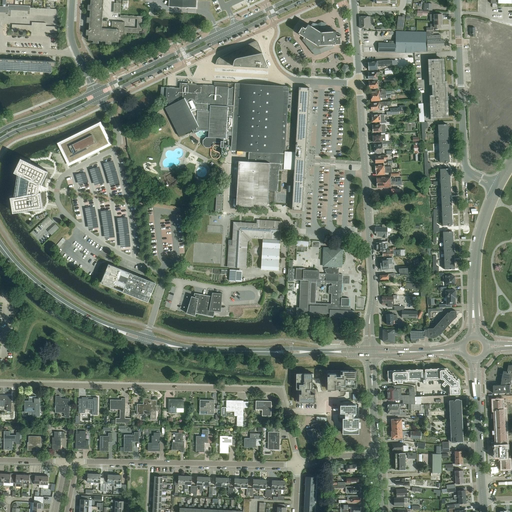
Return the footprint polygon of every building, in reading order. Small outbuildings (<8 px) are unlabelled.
[(142,31),(143,16),(138,16),(137,30),(125,30),(125,22),(103,21),(103,0),(90,0),(91,5),(88,5),(88,10),(90,10),(90,17),(87,17),(87,23),(89,23),(89,30),(87,30),(86,35),(89,35),(88,40),(93,41),(93,43),(99,43),(99,41),(106,41),(106,44),(111,44),(111,42),(119,42),(119,40),(124,40),(124,35),(127,35),(127,32),(139,33),(139,31),(142,31)] [(30,14),(30,8),(30,6),(8,5),(8,7),(8,13),(8,16),(11,16),(11,10),(14,10),(17,11),(19,11),(22,11),(25,11),(28,11),(28,14),(30,14)] [(403,31),(405,17),(402,17),(398,16),(396,30),(403,31)] [(442,24),(442,21),(434,21),(434,24),(430,24),(430,28),(426,28),(426,32),(431,32),(433,32),(433,28),(441,27),(440,26),(440,25),(440,24),(442,24)] [(301,24),(297,29),(299,31),(298,33),(297,34),(298,33),(304,37),(303,38),(302,40),(315,55),(334,48),(334,46),(334,44),(341,44),(341,45),(341,44),(341,42),(340,36),(341,35),(341,34),(337,33),(336,31),(333,31),(333,28),(328,27),(326,23),(321,22),(318,24),(313,23),(311,26),(308,24),(307,26),(301,24)] [(485,44),(503,59),(509,60),(511,56),(511,25),(496,22),(496,25),(498,26),(485,43),(485,44)] [(426,51),(426,32),(396,31),(396,41),(389,41),(389,43),(378,43),(378,52),(396,53),(414,53),(414,51),(426,51)] [(431,36),(431,32),(426,32),(427,51),(441,51),(441,47),(442,47),(442,46),(444,46),(444,44),(443,44),(443,42),(443,40),(442,40),(441,39),(440,35),(431,36)] [(261,50),(258,42),(257,41),(256,41),(255,41),(219,58),(218,58),(218,59),(217,59),(217,60),(215,65),(232,66),(268,67),(261,50)] [(486,165),(487,168),(511,130),(511,70),(507,79),(488,66),(493,58),(482,50),(471,67),(474,71),(471,73),(481,79),(477,84),(505,103),(472,153),(478,157),(476,159),(486,165)] [(0,69),(52,72),(52,67),(55,67),(56,61),(49,61),(49,63),(46,63),(46,60),(44,59),(44,61),(40,61),(40,62),(38,62),(38,59),(36,59),(36,60),(32,60),(32,62),(30,62),(30,59),(28,59),(28,60),(24,60),(24,62),(21,61),(21,58),(19,58),(19,60),(15,59),(15,61),(13,61),(13,58),(11,58),(11,59),(8,59),(8,61),(5,61),(5,58),(3,58),(3,59),(0,58),(0,69)] [(430,59),(432,118),(446,117),(445,101),(447,101),(446,81),(443,81),(442,59),(430,59)] [(374,69),(377,69),(376,61),(368,62),(368,66),(368,70),(373,69),(374,69)] [(349,66),(344,64),(341,69),(345,73),(350,71),(349,66)] [(170,105),(165,108),(168,114),(179,136),(192,130),(193,131),(193,132),(194,134),(195,133),(201,130),(207,131),(209,131),(208,137),(206,137),(203,140),(203,144),(206,147),(210,148),(213,145),(213,142),(221,143),(221,147),(224,147),(224,142),(224,138),(228,138),(228,136),(228,135),(232,135),(231,150),(236,151),(249,151),(249,157),(248,161),(235,161),(232,196),(237,197),(236,206),(267,207),(269,204),(270,191),(278,192),(279,170),(284,170),(284,169),(294,170),(295,152),(285,152),(285,150),(289,86),(284,86),(239,83),(235,83),(235,87),(232,87),(231,89),(229,89),(229,87),(228,87),(228,83),(214,82),(214,86),(203,85),(196,85),(196,84),(180,83),(180,88),(166,87),(166,97),(172,97),(173,100),(169,103),(170,105)] [(309,88),(299,87),(295,152),(294,170),(292,209),(302,210),(309,88)] [(379,106),(390,105),(390,101),(378,102),(379,103),(372,104),(372,106),(371,106),(371,110),(375,110),(376,110),(379,110),(379,106)] [(380,123),(388,123),(388,122),(387,123),(386,121),(385,120),(384,114),(380,115),(372,115),(373,117),(372,117),(372,122),(380,121),(380,123)] [(388,123),(380,123),(380,125),(373,125),(373,132),(381,131),(381,133),(385,133),(385,125),(388,124),(388,123)] [(438,134),(443,134),(443,133),(447,133),(447,129),(448,129),(448,126),(447,126),(447,124),(445,124),(444,124),(438,125),(438,134)] [(100,125),(60,144),(69,163),(86,155),(87,156),(89,154),(109,144),(100,125)] [(388,134),(385,134),(381,135),(381,134),(378,135),(374,135),(374,138),(373,138),(373,142),(381,142),(381,144),(392,143),(392,140),(387,141),(388,140),(388,139),(388,134)] [(443,134),(438,134),(439,143),(448,143),(448,142),(448,139),(448,135),(443,135),(443,134)] [(439,143),(439,153),(444,152),(444,151),(448,151),(448,147),(448,144),(448,143),(439,143)] [(382,147),(387,146),(387,144),(374,145),(374,148),(374,152),(379,152),(380,152),(380,153),(381,152),(383,152),(382,147)] [(444,152),(439,153),(440,162),(446,162),(447,162),(449,162),(449,160),(449,157),(448,153),(444,154),(444,152)] [(11,197),(13,212),(43,207),(41,192),(39,192),(40,190),(43,190),(43,187),(40,187),(40,184),(42,185),(48,171),(21,158),(15,172),(19,174),(16,196),(11,197)] [(440,178),(445,178),(445,177),(449,177),(449,173),(450,173),(450,170),(449,170),(449,168),(447,168),(446,168),(446,169),(440,169),(440,178)] [(445,178),(440,178),(441,187),(450,187),(450,186),(450,183),(449,179),(445,179),(445,178)] [(441,187),(441,197),(446,197),(446,195),(450,195),(450,191),(450,188),(450,187),(441,187)] [(446,197),(441,197),(442,206),(451,206),(451,204),(451,201),(450,198),(446,198),(446,197)] [(442,206),(442,215),(447,215),(447,214),(451,214),(451,210),(451,207),(451,206),(442,206)] [(447,216),(447,215),(442,215),(442,225),(448,225),(449,225),(451,224),(451,223),(452,223),(452,220),(451,220),(451,216),(447,216)] [(45,227),(53,220),(49,216),(41,223),(45,227)] [(261,270),(278,271),(281,222),(257,220),(256,224),(234,222),(232,245),(229,245),(228,267),(246,268),(247,242),(251,238),(263,239),(261,270)] [(55,223),(48,231),(52,234),(59,227),(55,223)] [(387,230),(391,230),(393,230),(393,228),(375,227),(375,233),(376,233),(376,236),(384,236),(384,238),(387,238),(387,230)] [(443,241),(448,241),(448,240),(452,240),(452,236),(452,233),(452,231),(450,231),(449,231),(443,232),(443,241)] [(57,245),(59,248),(69,236),(66,234),(57,245)] [(448,241),(443,241),(444,250),(453,250),(453,249),(453,246),(452,246),(452,242),(448,242),(448,241)] [(382,251),(383,256),(393,255),(393,250),(392,248),(387,248),(387,242),(376,242),(377,251),(382,251)] [(336,267),(341,267),(342,249),(336,249),(335,247),(331,247),(330,248),(324,248),(323,266),(329,266),(329,267),(328,267),(328,268),(325,269),(326,272),(326,274),(319,273),(319,270),(304,270),(304,269),(296,268),(296,280),(301,280),(299,307),(297,307),(297,308),(296,316),(304,317),(305,313),(310,313),(310,314),(327,314),(327,313),(330,313),(329,318),(330,318),(330,317),(338,318),(346,318),(354,319),(354,310),(350,310),(350,308),(349,308),(349,298),(341,298),(342,284),(343,274),(339,274),(339,271),(339,268),(336,268),(336,267)] [(453,250),(444,250),(444,260),(449,260),(449,258),(453,258),(453,254),(453,251),(453,250)] [(389,264),(392,264),(392,258),(386,258),(386,259),(381,259),(381,262),(380,263),(381,270),(389,269),(389,264)] [(449,261),(449,260),(444,260),(444,269),(450,269),(452,269),(454,269),(454,267),(454,264),(453,264),(453,260),(449,261)] [(148,302),(156,283),(109,264),(101,283),(148,302)] [(408,275),(408,266),(399,267),(399,272),(399,274),(408,275)] [(229,269),(229,281),(242,281),(242,269),(229,269)] [(444,273),(439,273),(439,276),(443,276),(443,278),(445,278),(446,284),(455,284),(454,279),(454,278),(454,276),(453,277),(453,276),(444,276),(444,273)] [(446,297),(455,297),(455,290),(452,290),(451,290),(446,290),(446,287),(440,287),(440,289),(439,289),(439,291),(440,291),(444,290),(444,294),(446,294),(446,297)] [(215,311),(221,312),(223,293),(212,293),(212,296),(194,293),(194,297),(192,296),(190,300),(189,300),(188,302),(190,303),(186,313),(195,316),(196,313),(214,317),(215,311)] [(397,295),(393,295),(393,297),(382,297),(382,305),(386,305),(387,305),(387,307),(393,307),(393,298),(397,299),(397,295)] [(443,311),(442,308),(428,309),(428,318),(431,318),(431,311),(443,311)] [(433,328),(428,328),(428,329),(428,336),(436,336),(439,334),(440,335),(441,333),(440,332),(453,318),(454,319),(457,316),(455,314),(456,314),(456,313),(456,311),(450,311),(449,313),(448,312),(445,315),(433,328)] [(397,321),(397,316),(396,316),(393,316),(393,314),(391,315),(391,314),(386,314),(387,324),(393,324),(393,321),(397,321)] [(406,335),(406,329),(403,329),(403,330),(401,330),(401,332),(395,332),(395,330),(383,330),(383,335),(383,336),(383,341),(389,341),(389,343),(395,343),(395,336),(402,336),(402,335),(406,335)] [(428,329),(424,329),(424,331),(410,331),(411,339),(411,341),(419,341),(419,338),(425,338),(425,337),(428,336),(428,329)] [(511,364),(508,365),(507,371),(503,371),(501,385),(493,385),(493,393),(495,393),(506,392),(506,396),(511,395),(511,391),(509,392),(509,385),(511,385),(511,373),(511,364)] [(336,386),(340,386),(340,392),(356,392),(356,371),(351,371),(351,368),(345,368),(345,370),(327,370),(327,389),(336,389),(336,386)] [(426,379),(442,378),(445,380),(442,384),(444,386),(447,383),(449,385),(450,394),(460,394),(459,379),(458,378),(457,378),(448,369),(446,368),(389,370),(388,372),(388,382),(397,381),(397,385),(400,385),(400,380),(422,379),(422,380),(423,380),(423,383),(425,383),(425,380),(426,380),(426,379)] [(296,402),(315,402),(315,394),(312,394),(312,373),(296,373),(296,378),(294,378),(294,384),(296,384),(296,402)] [(403,400),(403,403),(415,404),(415,402),(415,399),(415,397),(414,395),(414,387),(409,386),(409,395),(401,395),(401,388),(402,387),(402,385),(394,386),(394,389),(387,389),(388,400),(403,400)] [(11,399),(11,396),(0,395),(0,406),(7,406),(7,411),(11,411),(11,401),(11,399)] [(40,416),(40,405),(39,405),(39,399),(39,398),(38,398),(36,398),(36,396),(29,396),(29,401),(25,401),(25,412),(33,412),(33,416),(40,416)] [(69,417),(70,399),(63,399),(63,400),(61,400),(61,397),(56,397),(56,405),(56,412),(65,413),(65,417),(69,417)] [(82,399),(82,409),(85,409),(92,409),(92,415),(98,415),(98,397),(93,397),(93,399),(88,399),(86,399),(86,397),(82,397),(82,399)] [(125,409),(126,398),(122,398),(122,400),(120,400),(120,401),(117,401),(117,400),(111,400),(110,409),(125,409)] [(156,420),(157,400),(151,400),(151,399),(144,398),(144,406),(138,406),(137,414),(144,414),(144,410),(146,410),(146,413),(148,415),(151,415),(151,420),(156,420)] [(184,408),(184,399),(175,399),(175,401),(173,401),(173,400),(169,400),(168,412),(177,413),(177,408),(184,408)] [(208,411),(208,414),(214,414),(215,400),(211,400),(211,401),(200,401),(200,411),(208,411)] [(502,409),(502,400),(493,400),(494,410),(496,410),(502,409)] [(243,426),(243,401),(227,401),(226,409),(234,409),(234,415),(238,415),(238,420),(237,420),(237,425),(243,426)] [(271,416),(272,403),(267,403),(267,404),(265,404),(265,401),(261,401),(261,402),(256,402),(256,409),(262,409),(262,416),(271,416)] [(337,404),(337,412),(340,412),(339,432),(356,433),(356,428),(358,428),(358,422),(356,422),(356,404),(337,404)] [(420,405),(411,404),(411,410),(419,410),(419,413),(424,413),(424,405),(420,405)] [(502,409),(496,410),(496,415),(495,415),(496,423),(497,428),(505,428),(505,419),(506,419),(505,416),(504,409),(502,409)] [(125,418),(125,412),(120,412),(120,418),(116,418),(116,423),(125,423),(125,424),(131,424),(131,418),(125,418)] [(309,436),(307,437),(308,442),(319,439),(321,439),(319,431),(317,423),(311,425),(312,429),(307,430),(309,436)] [(496,442),(497,442),(497,447),(504,446),(504,445),(506,445),(505,437),(506,437),(506,435),(505,435),(505,428),(497,428),(497,433),(496,433),(496,442)] [(183,430),(179,430),(179,433),(172,433),(175,433),(175,442),(172,442),(172,447),(172,450),(174,450),(178,450),(178,449),(181,449),(181,452),(184,452),(184,442),(183,442),(183,433),(185,433),(183,433),(183,430)] [(196,436),(196,452),(199,452),(205,452),(205,442),(208,443),(208,435),(209,430),(202,430),(202,436),(196,436)] [(10,431),(4,431),(4,449),(12,449),(13,443),(12,443),(12,441),(16,441),(16,435),(10,435),(10,431)] [(88,449),(88,447),(88,440),(86,440),(86,434),(86,431),(80,431),(80,433),(76,433),(76,449),(83,449),(83,447),(85,447),(85,449),(88,449)] [(65,432),(59,432),(54,432),(54,437),(53,437),(52,450),(61,450),(61,445),(61,442),(61,438),(64,438),(65,432)] [(139,441),(139,432),(135,432),(135,435),(124,435),(124,447),(125,447),(125,451),(133,451),(133,443),(132,443),(132,441),(139,441)] [(268,432),(268,449),(279,449),(280,445),(279,445),(279,443),(280,443),(280,432),(268,432)] [(112,441),(112,433),(109,433),(109,436),(100,436),(100,446),(101,446),(101,451),(109,451),(109,441),(112,441)] [(160,433),(154,433),(154,436),(152,436),(152,443),(148,443),(148,451),(155,451),(155,450),(157,450),(157,451),(160,451),(160,433)] [(250,438),(244,438),(244,446),(252,447),(256,447),(256,439),(260,439),(260,433),(250,433),(250,438)] [(40,443),(40,437),(29,436),(29,442),(28,442),(28,450),(36,450),(36,443),(40,443)] [(232,436),(229,436),(220,436),(220,453),(228,453),(229,447),(228,447),(228,445),(229,445),(232,445),(232,436)] [(408,445),(403,446),(403,443),(392,444),(392,451),(403,450),(404,451),(408,451),(408,445)] [(505,449),(504,449),(504,446),(497,447),(496,447),(496,456),(501,456),(501,457),(503,457),(503,459),(502,459),(502,468),(509,468),(509,459),(506,459),(505,449)] [(405,453),(395,453),(396,461),(406,461),(406,455),(405,455),(405,453)] [(441,454),(431,454),(431,473),(441,473),(441,454)] [(407,468),(406,461),(396,461),(396,469),(405,469),(407,468)] [(358,468),(358,467),(357,466),(356,466),(356,465),(346,465),(346,463),(343,464),(343,468),(342,469),(342,471),(343,471),(356,471),(356,469),(357,469),(358,469),(358,468)] [(3,483),(10,483),(10,485),(9,488),(12,488),(13,483),(13,474),(11,473),(11,474),(8,474),(4,474),(3,483)] [(13,474),(13,483),(13,486),(22,487),(22,483),(23,475),(19,475),(16,474),(13,474)] [(23,475),(22,483),(29,484),(32,484),(32,475),(29,474),(29,475),(26,475),(23,475)] [(39,487),(41,487),(41,476),(38,476),(35,475),(32,475),(32,484),(34,484),(39,484),(39,487)] [(121,475),(115,475),(114,483),(117,483),(116,487),(121,487),(121,492),(127,493),(127,485),(121,485),(121,484),(121,475)] [(175,485),(179,485),(179,484),(185,484),(185,476),(179,476),(179,479),(175,479),(175,485)] [(306,487),(316,487),(316,477),(307,477),(307,480),(306,480),(306,484),(306,487)] [(394,506),(404,506),(404,502),(407,502),(407,498),(404,498),(394,498),(394,506)] [(43,500),(34,500),(34,502),(33,502),(33,509),(41,509),(41,503),(43,503),(43,500)]
